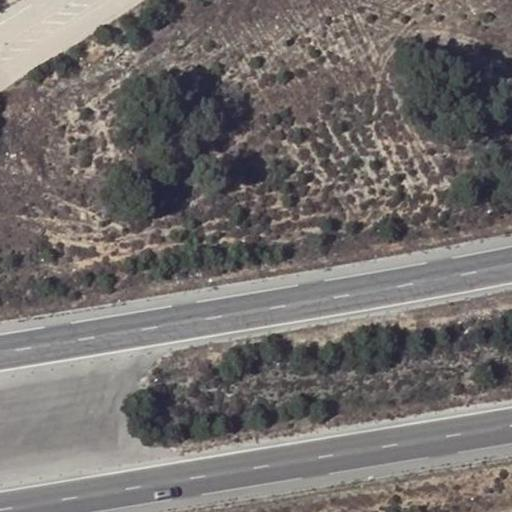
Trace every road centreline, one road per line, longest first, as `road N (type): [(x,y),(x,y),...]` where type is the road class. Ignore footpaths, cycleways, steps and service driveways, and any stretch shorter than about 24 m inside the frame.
road 1 (trunk): [(511,261),(0,350)]
road 2 (trunk): [(0,510),(511,426)]
